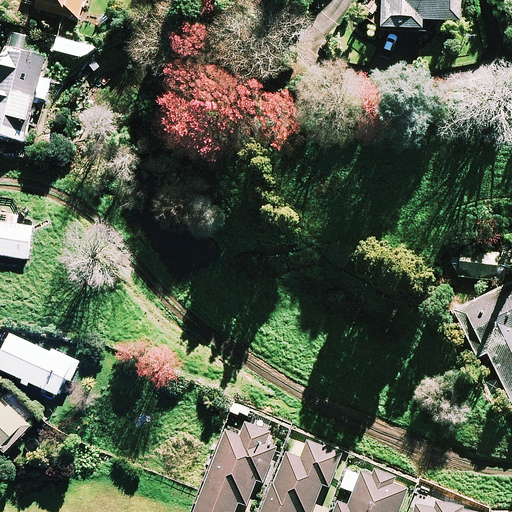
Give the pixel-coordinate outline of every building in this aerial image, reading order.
[(38,0),(37,6),(68,14),(67,18),(81,22),(86,0),(38,0)] [(383,0),(384,33),(423,33),(423,24),(463,25),(463,0),(383,0)] [(95,49),(56,39),(52,52),(92,62),(95,49)] [(46,59),(4,49),(0,66),(0,138),(25,144),(46,59)] [(0,257),(29,261),(33,229),(18,227),(19,220),(9,219),(8,225),(0,224),(0,257)] [(497,282),(499,260),(460,257),(458,279),(497,282)] [(511,285),(455,313),(478,360),(488,354),(511,403),(511,285)] [(29,389),(31,385),(43,391),(41,395),(57,402),(66,383),(72,385),(81,363),(54,351),(52,355),(12,337),(0,365),(0,371),(23,382),(21,385),(29,389)] [(0,452),(5,457),(36,424),(7,398),(3,403),(0,400),(0,452)] [(269,434),(246,425),(241,438),(226,432),(195,511),(236,511),(239,505),(248,508),(258,482),(263,484),(277,449),(265,445),(269,434)] [(343,457),(309,443),(302,461),(286,455),(262,511),(313,511),(324,487),(329,489),(343,457)] [(399,511),(408,490),(395,486),(398,478),(375,469),(373,475),(363,472),(350,507),(339,503),(335,511),(399,511)] [(416,511),(462,511),(463,509),(440,503),(438,509),(419,504),(416,511)]
